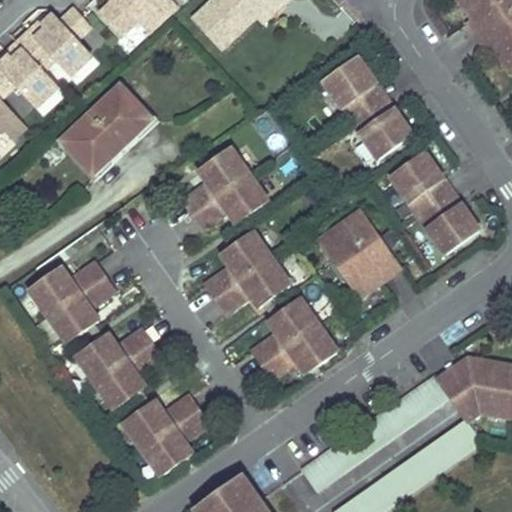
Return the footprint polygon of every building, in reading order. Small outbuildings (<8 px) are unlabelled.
[(109,0),(113,4),(101,15),(123,38),(143,19),(154,31),(179,7),(172,0),(109,0)] [(257,18),(276,0),(278,0),(285,5),(290,0),(212,0),(192,19),(221,51),(257,18)] [(264,25),(285,5),(278,0),(276,0),(257,18),(264,25)] [(511,0),(459,0),(474,20),(468,24),(487,51),(493,47),(511,73),(511,0)] [(76,9),(61,22),(77,39),(91,26),(76,9)] [(55,16),(44,27),(47,30),(59,20),(55,16)] [(59,20),(47,30),(40,23),(18,44),(39,66),(50,55),(56,62),(72,79),(83,69),(80,65),(91,55),(77,39),(61,22),(59,20)] [(7,54),(14,61),(2,72),(17,88),(35,107),(47,97),(50,100),(61,90),(45,73),(39,66),(18,44),(7,54)] [(50,55),(39,66),(45,73),(56,62),(50,55)] [(14,61),(11,58),(0,67),(0,69),(2,72),(14,61)] [(359,60),(325,84),(380,161),(413,137),(395,111),(387,117),(369,92),(377,86),(359,60)] [(0,69),(0,98),(3,102),(17,88),(2,72),(0,69)] [(395,111),(377,86),(369,92),(387,117),(395,111)] [(116,158),(153,123),(121,88),(62,143),(95,179),(116,158)] [(0,135),(4,132),(13,142),(28,128),(3,102),(0,98),(0,135)] [(204,231),(229,213),(238,225),(242,222),(248,218),(269,203),(232,151),(211,166),(205,170),(201,173),(210,186),(185,203),(204,231)] [(393,179),(447,256),(480,232),(462,207),(455,212),(436,187),(444,181),(426,156),(393,179)] [(207,159),(200,164),(205,170),(211,166),(207,159)] [(436,187),(455,212),(462,207),(444,181),(436,187)] [(362,214),(321,243),(361,299),(383,283),(378,276),(396,263),(362,214)] [(248,218),(242,222),(246,229),(253,224),(248,218)] [(291,287),(254,235),(234,249),(228,254),(223,257),(232,270),(207,287),(226,314),(252,297),(260,309),(264,306),(271,302),(291,287)] [(230,244),(224,248),(228,254),(234,249),(230,244)] [(402,270),(396,263),(378,276),(383,283),(402,270)] [(116,293),(96,265),(71,283),(62,271),(58,274),(52,278),(31,293),(68,345),(89,331),(95,326),(99,323),(91,311),(116,293)] [(58,274),(54,268),(47,272),(52,278),(58,274)] [(362,301),(370,317),(389,308),(382,292),(362,301)] [(338,354),(302,302),(281,316),(275,321),(270,324),(279,336),(254,354),(273,381),(299,363),(307,376),(312,373),(318,368),(338,354)] [(271,302),(264,306),(275,321),(281,316),(271,302)] [(105,340),(95,326),(89,331),(99,345),(105,340)] [(138,377),(163,359),(144,332),(119,350),(110,337),(105,340),(99,345),(78,359),(115,412),(136,397),(142,393),(147,390),(138,377)] [(440,383),(442,386),(450,397),(470,382),(468,379),(471,361),(440,383)] [(511,367),(471,361),(468,379),(470,382),(450,397),(452,399),(468,421),(468,423),(481,413),(511,418),(511,367)] [(312,373),(316,379),(323,375),(318,368),(312,373)] [(302,472),(318,494),(452,399),(450,397),(442,386),(440,383),(436,377),(302,472)] [(146,411),(152,407),(142,393),(136,397),(146,411)] [(126,426),(162,478),(183,464),(189,459),(194,456),(185,444),(210,426),(191,399),(165,416),(157,404),(152,407),(146,411),(126,426)] [(369,486),(454,425),(447,415),(362,476),(369,486)] [(468,423),(468,421),(340,511),(386,511),(483,444),(468,423)] [(189,459),(183,464),(187,470),(194,466),(189,459)] [(292,511),(330,511),(318,494),(302,472),(282,486),(298,508),(292,511)] [(218,498),(197,511),(267,511),(244,479),(218,498)] [(270,494),(282,511),(292,511),(298,508),(282,486),(270,494)]
